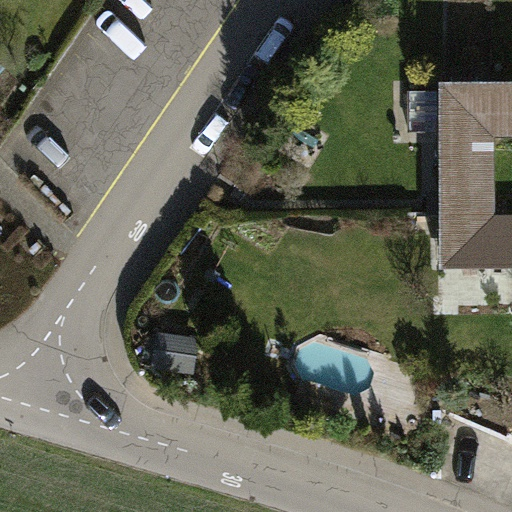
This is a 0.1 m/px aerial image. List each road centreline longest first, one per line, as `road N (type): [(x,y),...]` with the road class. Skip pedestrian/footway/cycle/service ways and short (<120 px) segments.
road 1 (residential): [(19,399),(98,259),(278,0)]
road 2 (residential): [(381,511),(19,399)]
